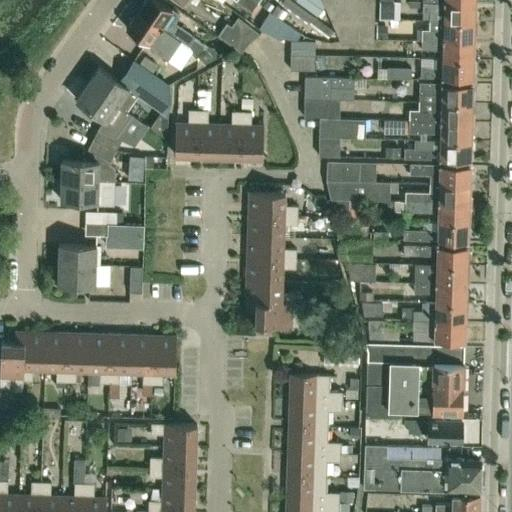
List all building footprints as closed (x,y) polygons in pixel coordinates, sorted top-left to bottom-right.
[(144,0),(137,11),(175,37),(180,41),(188,46),(195,36),(175,22),(179,15),(156,0),(144,0)] [(237,0),(251,10),(257,2),(253,0),(237,0)] [(324,5),(321,0),(298,0),(318,14),(324,5)] [(321,0),(324,5),(340,40),(340,39),(342,43),(373,43),(374,0),(321,0)] [(443,21),(476,22),(476,10),(474,10),(474,3),(422,2),(422,12),(429,12),(429,20),(443,21)] [(175,37),(137,11),(126,28),(149,44),(148,46),(162,56),(169,46),(175,49),(180,41),(175,37)] [(220,38),(234,48),(238,50),(244,54),(251,42),(260,34),(238,17),(230,27),(229,26),(220,38)] [(422,30),(421,40),(473,41),(474,33),(475,33),(476,22),(443,21),(443,30),(422,30)] [(291,40),(291,54),(317,55),(317,41),(299,40),(291,40)] [(442,50),(442,58),(475,59),(475,47),(473,47),(473,41),(421,40),(421,49),(442,50)] [(317,55),(291,54),(291,69),(316,71),(317,55)] [(349,68),(365,71),(367,61),(351,58),(349,68)] [(474,71),(475,59),(442,58),(433,58),(433,68),(420,68),(420,77),(472,79),(472,71),(474,71)] [(99,66),(88,83),(127,110),(138,94),(143,97),(144,95),(168,113),(168,84),(157,76),(136,61),(129,71),(132,73),(125,84),(99,66)] [(389,68),(388,79),(413,80),(413,69),(389,68)] [(305,77),(305,98),(333,99),(333,89),(355,89),(356,79),(316,78),(316,77),(305,77)] [(431,101),(473,103),(474,91),(472,91),(472,84),(420,82),(419,93),(432,93),(431,101)] [(104,119),(99,127),(116,136),(132,114),(127,110),(88,83),(76,99),(104,119)] [(304,117),(319,118),(342,118),(342,99),(333,99),(305,98),(304,117)] [(473,103),(431,101),(431,110),(408,110),(408,120),(471,121),(471,114),(473,114),(473,103)] [(174,154),(196,155),(198,109),(188,109),(188,122),(175,122),(174,154)] [(198,109),(196,155),(218,155),(219,123),(208,123),(208,109),(198,109)] [(231,123),(219,123),(218,155),(240,156),(242,110),(232,110),(231,123)] [(242,110),(240,156),(262,157),(263,124),(251,124),(251,111),(242,110)] [(347,119),(342,118),(319,118),(319,136),(320,136),(341,137),(347,137),(347,119)] [(471,121),(408,120),(408,133),(440,134),(440,139),(472,140),(472,129),(470,128),(471,121)] [(99,127),(93,138),(116,150),(122,139),(116,136),(99,127)] [(109,164),(111,161),(116,150),(93,138),(88,149),(94,152),(94,161),(62,160),(62,180),(115,181),(116,167),(109,164)] [(472,152),(472,140),(440,139),(415,138),(415,148),(404,148),(404,158),(470,160),(470,152),(472,152)] [(128,151),(124,173),(147,177),(151,155),(128,151)] [(325,161),(325,179),(325,180),(368,181),(376,182),(377,162),(325,161)] [(410,163),(410,174),(430,174),(430,183),(471,184),(471,172),(469,172),(469,165),(410,163)] [(115,203),(115,181),(62,180),(61,199),(97,200),(97,203),(115,203)] [(373,201),(389,201),(390,183),(330,181),(330,196),(331,199),(350,200),(373,201)] [(406,192),(405,201),(468,203),(469,196),(470,196),(471,184),(430,183),(430,192),(406,192)] [(248,191),(248,214),(297,216),(297,205),(284,204),(284,192),(248,191)] [(349,216),(350,200),(331,199),(328,199),(334,216),(349,216)] [(438,211),(438,220),(470,221),(470,210),(468,210),(468,203),(405,201),(405,210),(438,211)] [(96,210),(96,222),(116,223),(116,211),(96,210)] [(248,214),(247,236),(283,237),(284,224),(297,225),(297,216),(248,214)] [(403,239),(416,239),(467,241),(467,233),(470,233),(470,221),(438,220),(438,230),(403,229),(403,239)] [(96,222),(96,234),(116,235),(116,223),(96,222)] [(354,240),(353,222),(340,222),(341,240),(354,240)] [(247,236),(247,254),(295,256),(296,248),(283,247),(283,237),(247,236)] [(346,262),(372,263),(373,242),(346,241),(346,262)] [(59,243),(59,263),(96,264),(96,244),(59,243)] [(438,255),(437,264),(468,265),(469,253),(467,253),(467,245),(403,244),(403,254),(438,255)] [(247,254),(246,278),(282,279),(282,268),(295,268),(295,256),(247,254)] [(96,264),(59,263),(58,283),(95,284),(96,264)] [(415,282),(466,283),(466,277),(468,277),(468,265),(437,264),(415,263),(415,272),(415,282)] [(363,281),(363,280),(363,264),(350,264),(349,280),(363,281)] [(142,266),(130,265),(129,291),(141,292),(142,266)] [(246,278),(245,302),(292,303),(292,302),(294,302),(295,291),(281,291),(282,279),(246,278)] [(437,293),(436,302),(467,303),(467,291),(466,291),(466,283),(415,282),(415,292),(437,293)] [(368,297),(374,308),(389,300),(383,289),(368,297)] [(415,309),(415,310),(414,319),(465,321),(465,314),(467,314),(467,303),(436,302),(422,301),(422,310),(415,309)] [(256,323),(255,332),(255,333),(270,333),(271,323),(291,324),(292,303),(245,302),(245,309),(255,309),(255,323),(256,323)] [(383,339),(384,326),(385,319),(368,320),(369,339),(383,339)] [(465,328),(465,321),(414,319),(414,329),(415,329),(436,330),(435,340),(464,341),(465,339),(466,339),(466,328),(465,328)] [(22,390),(24,330),(15,330),(15,341),(1,340),(0,376),(13,376),(12,390),(22,390)] [(46,331),(24,330),(22,390),(23,390),(24,379),(33,380),(33,366),(45,367),(46,331)] [(68,331),(46,331),(45,367),(56,367),(56,380),(66,381),(68,331)] [(76,368),(88,368),(89,332),(68,331),(66,381),(76,381),(76,368)] [(109,382),(111,333),(89,332),(88,368),(100,368),(99,382),(109,382)] [(119,369),(131,369),(132,334),(111,333),(109,382),(119,382),(119,369)] [(152,383),(154,334),(132,334),(131,369),(143,370),(142,383),(152,383)] [(176,335),(154,334),(152,383),(162,384),(162,370),(175,371),(176,335)] [(368,352),(368,385),(366,417),(374,417),(403,418),(403,409),(462,410),(464,346),(414,344),(366,343),(368,352)] [(289,373),(289,398),(342,400),(342,391),(328,390),(329,374),(289,373)] [(341,411),(342,400),(289,398),(288,423),(329,425),(329,410),(341,411)] [(410,430),(415,431),(429,431),(429,441),(462,442),(462,420),(406,419),(406,423),(410,423),(410,430)] [(164,434),(163,445),(196,446),(196,424),(151,422),(151,433),(164,434)] [(288,423),(287,449),(341,450),(341,441),(328,441),(329,425),(288,423)] [(481,491),(482,458),(388,455),(389,445),(365,444),(364,467),(363,487),(481,491)] [(195,468),(196,446),(163,445),(163,457),(150,456),(150,466),(195,468)] [(341,450),(287,449),(286,474),(327,475),(328,460),(341,461),(341,450)] [(162,477),(162,489),(194,490),(195,468),(150,466),(150,476),(162,477)] [(286,474),(286,500),(339,501),(340,491),(327,491),(327,475),(286,474)] [(0,479),(0,511),(18,511),(19,493),(8,493),(8,479),(0,479)] [(19,493),(18,511),(40,511),(42,481),(32,480),(31,494),(19,493)] [(40,511),(62,511),(63,495),(51,494),(52,481),(42,481),(40,511)] [(63,495),(62,511),(84,511),(85,482),(75,482),(74,495),(63,495)] [(85,482),(84,511),(105,511),(107,496),(94,496),(94,482),(85,482)] [(149,499),(149,510),(193,511),(194,490),(162,489),(162,500),(149,499)] [(374,511),(386,511),(386,494),(375,494),(374,511)] [(435,511),(479,511),(480,495),(452,494),(452,505),(435,504),(435,511)] [(339,501),(286,500),(285,511),(325,511),(326,511),(339,511),(339,501)] [(348,501),(339,501),(339,511),(348,511),(348,501)]
